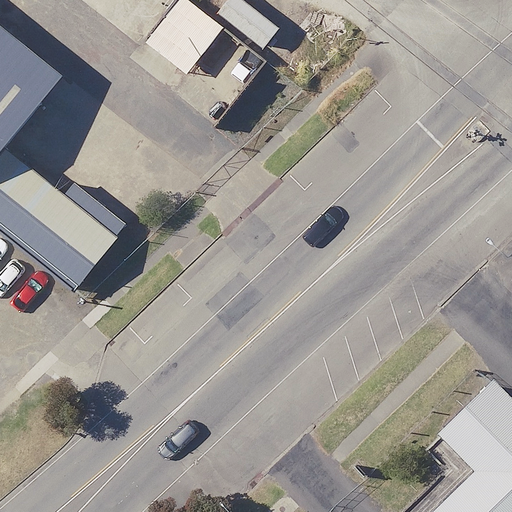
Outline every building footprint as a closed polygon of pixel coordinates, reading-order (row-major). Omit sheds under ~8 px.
[(285,29),(243,0),(236,0),(225,15),(271,48),(285,29)] [(214,23),(187,1),(157,38),(183,60),(214,23)] [(267,63),(231,35),(198,78),(234,106),(267,63)] [(0,119),(16,98),(0,85),(0,119)] [(0,185),(0,297),(36,324),(90,252),(0,185)] [(443,511),(511,511),(511,406),(495,390),(440,444),(476,481),(443,511)]
